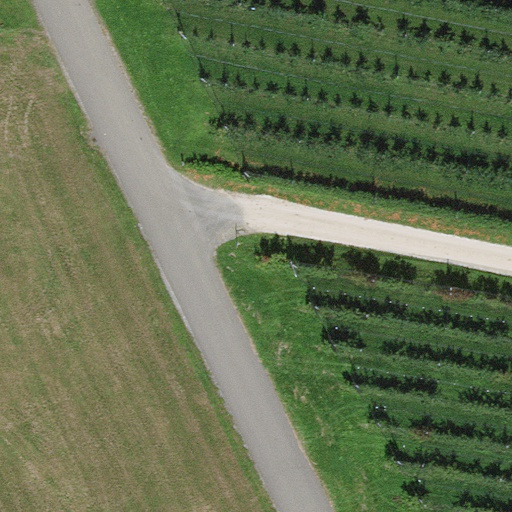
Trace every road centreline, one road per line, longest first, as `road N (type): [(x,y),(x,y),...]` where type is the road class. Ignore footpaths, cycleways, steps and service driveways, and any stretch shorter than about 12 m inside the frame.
road 1 (unclassified): [(75,0),(168,215),(315,511)]
road 2 (track): [(168,215),(511,265)]
